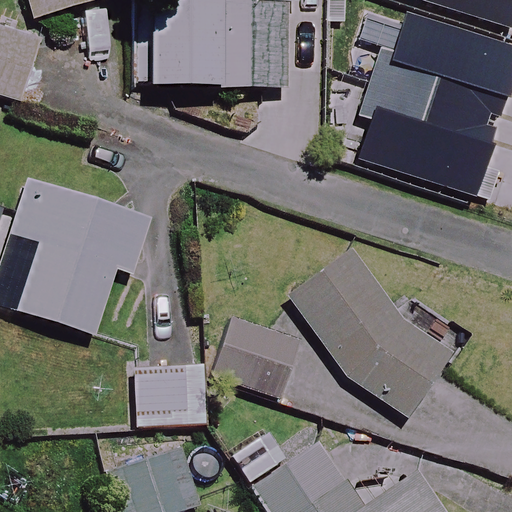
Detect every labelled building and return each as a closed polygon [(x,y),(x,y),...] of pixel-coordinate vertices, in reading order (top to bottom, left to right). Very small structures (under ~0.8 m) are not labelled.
[(103,7),(101,0),(22,0),(29,26),(103,7)] [(203,0),(203,2),(130,1),(129,93),(283,95),(284,17),(294,17),(294,0),(203,0)] [(32,43),(0,34),(0,100),(16,105),(32,43)] [(511,60),(458,43),(431,125),(511,151),(511,60)] [(144,226),(23,186),(0,255),(0,311),(89,341),(111,273),(127,279),(144,226)] [(403,336),(340,260),(285,306),(325,354),(324,355),(350,386),(402,423),(443,364),(403,336)] [(296,347),(225,323),(206,379),(277,404),(296,347)] [(196,370),(128,369),(127,429),(196,430),(196,370)] [(284,465),(263,436),(229,461),(267,511),(433,511),(408,478),(361,511),(355,511),(308,448),(284,465)] [(187,511),(194,510),(177,456),(108,478),(119,511),(187,511)]
